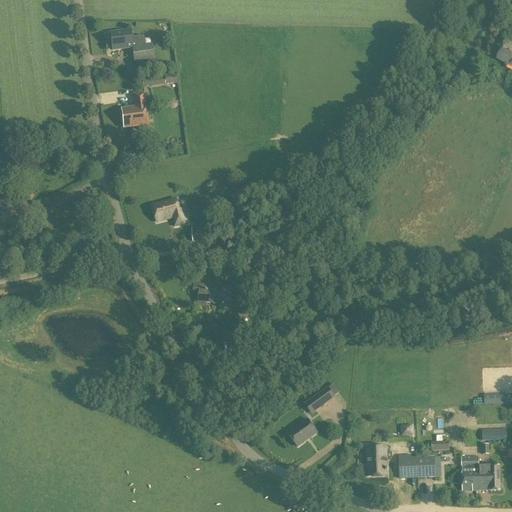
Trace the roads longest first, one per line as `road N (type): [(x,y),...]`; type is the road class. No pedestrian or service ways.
road 1 (unclassified): [(381,511),(239,448),(128,256)]
road 2 (track): [(287,265),(332,147),(457,0)]
road 3 (unclassified): [(128,256),(94,119),(76,0)]
road 4 (track): [(287,265),(511,260)]
road 5 (track): [(128,256),(287,265)]
road 6 (track): [(208,403),(287,265)]
road 7 (unclassified): [(0,282),(128,256)]
road 8 (track): [(382,511),(511,511)]
